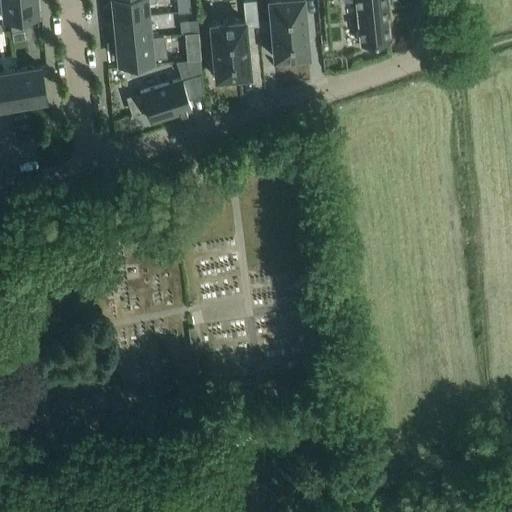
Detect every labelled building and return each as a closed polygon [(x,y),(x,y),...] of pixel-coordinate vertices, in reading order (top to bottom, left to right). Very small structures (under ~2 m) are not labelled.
[(36,13),(35,0),(1,0),(4,16),(36,13)] [(145,0),(112,0),(114,16),(147,13),(145,0)] [(190,8),(189,0),(180,0),(181,10),(190,9),(190,8)] [(255,0),(242,0),(245,25),(258,23),(255,0)] [(267,0),(273,56),(308,53),(302,0),(267,0)] [(355,0),(360,42),(389,39),(386,6),(388,5),(387,0),(355,0)] [(147,13),(114,16),(116,38),(149,35),(147,13)] [(244,17),(209,21),(215,76),(249,73),(244,17)] [(197,18),(188,19),(189,31),(198,30),(197,18)] [(10,22),(11,30),(12,38),(24,36),(23,28),(21,19),(10,22)] [(198,30),(189,31),(190,44),(199,43),(198,30)] [(149,35),(116,38),(118,60),(119,60),(151,57),(167,56),(165,34),(149,35)] [(45,97),(39,64),(18,68),(23,101),(45,97)] [(23,101),(18,68),(0,70),(0,96),(1,104),(23,101)] [(181,77),(139,90),(140,91),(145,108),(149,120),(179,110),(180,112),(181,111),(181,109),(184,108),(185,110),(186,110),(186,108),(191,106),(188,97),(181,77)] [(154,263),(138,263),(138,283),(154,283),(154,263)]
